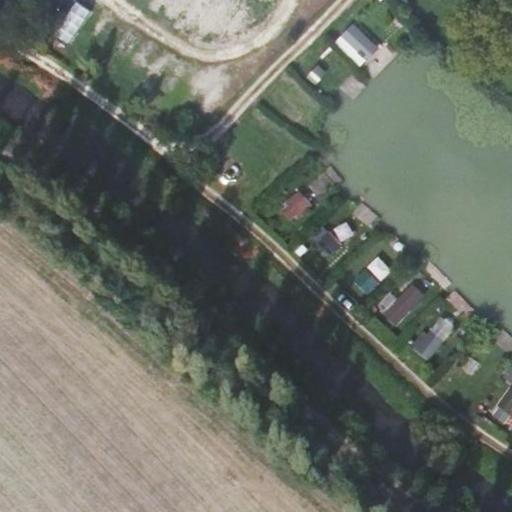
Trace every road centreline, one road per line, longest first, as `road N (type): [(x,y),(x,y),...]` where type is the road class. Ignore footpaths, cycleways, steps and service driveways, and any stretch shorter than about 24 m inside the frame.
road 1 (track): [(0,40),(168,158),(386,357),(511,457)]
road 2 (track): [(292,0),(273,33),(213,60),(119,0)]
road 3 (track): [(349,0),(206,141)]
